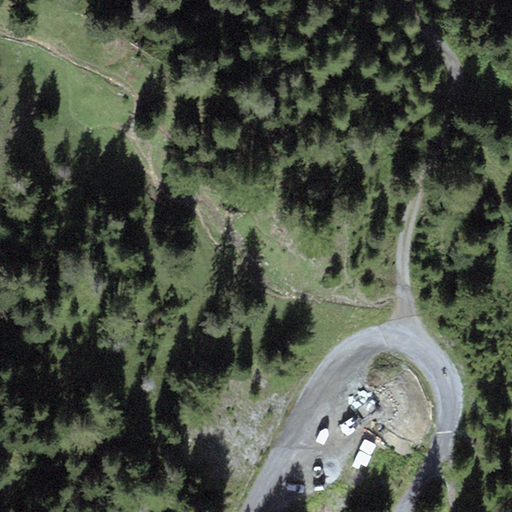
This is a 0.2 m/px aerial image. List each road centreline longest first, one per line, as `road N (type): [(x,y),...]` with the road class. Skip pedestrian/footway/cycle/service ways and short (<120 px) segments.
road 1 (track): [(408,337),(405,256),(459,82),(451,57),(395,0)]
road 2 (track): [(253,511),(340,352),(364,339),(408,337)]
road 3 (track): [(408,337),(432,359),(449,403),(443,443),(400,511)]
